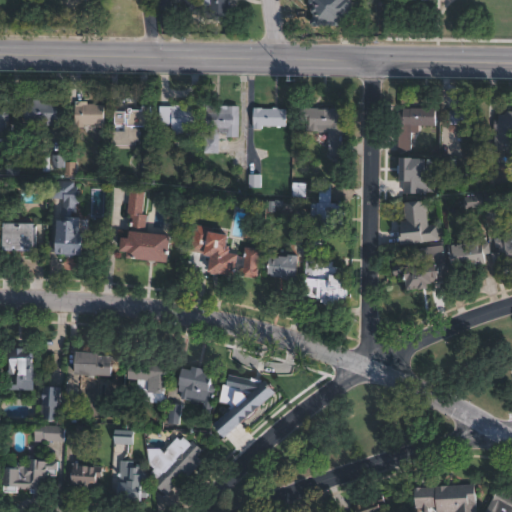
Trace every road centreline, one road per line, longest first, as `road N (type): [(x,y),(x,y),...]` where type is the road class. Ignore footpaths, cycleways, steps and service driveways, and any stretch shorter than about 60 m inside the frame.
road 1 (residential): [(511,438),(420,385),(252,333),(0,300)]
road 2 (secondary): [(0,55),(511,65)]
road 3 (residential): [(380,63),(370,365)]
road 4 (residential): [(511,435),(267,511)]
road 5 (residential): [(370,365),(249,463),(205,511)]
road 6 (residential): [(511,309),(370,365)]
